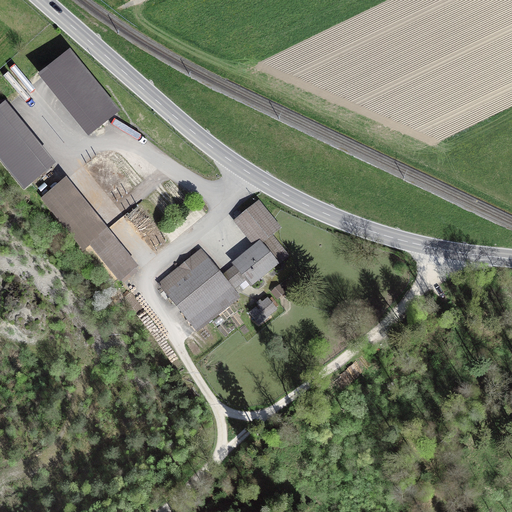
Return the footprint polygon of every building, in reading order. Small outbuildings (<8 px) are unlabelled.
[(69,54),(42,77),(90,135),(117,113),(69,54)] [(0,155),(13,174),(45,152),(1,88),(0,89),(0,155)] [(64,181),(44,198),(85,248),(91,243),(120,278),(134,267),(64,181)] [(161,284),(197,329),(237,297),(230,289),(245,277),(250,284),(287,255),(270,235),(277,229),(257,205),(238,221),(257,245),(259,243),(261,246),(222,278),(200,252),(161,284)] [(268,299),(262,303),(260,301),(257,303),(259,306),(250,313),(258,323),(276,309),(268,299)]
